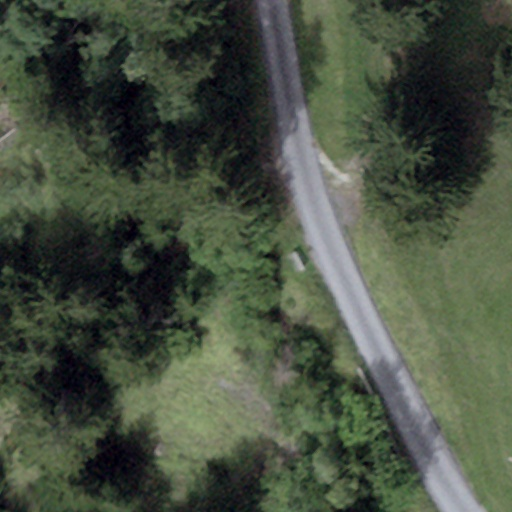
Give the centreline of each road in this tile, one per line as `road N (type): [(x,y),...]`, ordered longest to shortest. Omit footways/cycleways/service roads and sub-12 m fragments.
road 1 (track): [(269,0),(301,176),(464,511)]
road 2 (track): [(327,232),(389,149),(374,0)]
